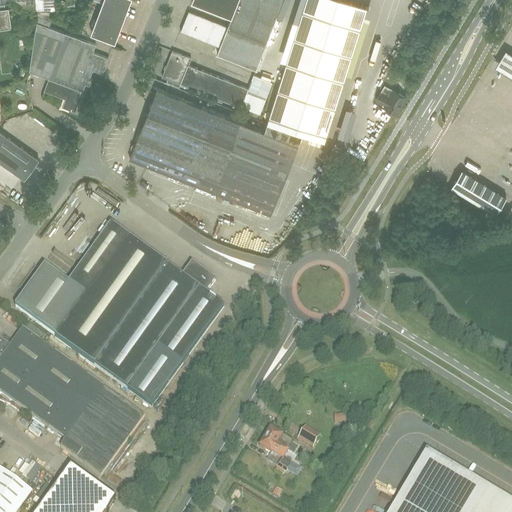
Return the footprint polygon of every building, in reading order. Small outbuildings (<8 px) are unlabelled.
[(54,15),(55,15),(54,0),(0,0),(0,1),(10,1),(10,3),(38,16),(51,22),(54,15)] [(103,0),(92,33),(114,41),(129,0),(103,0)] [(192,0),(193,1),(226,14),(231,16),(237,0),(192,0)] [(237,0),(231,16),(227,26),(267,41),(277,15),(282,0),(237,0)] [(346,0),(305,0),(267,122),(301,133),(324,140),(366,6),(346,0)] [(0,29),(11,28),(8,8),(0,9),(0,29)] [(188,11),(180,31),(220,46),(217,53),(256,69),(267,41),(227,26),(188,11)] [(48,27),(51,22),(38,16),(29,72),(48,79),(44,89),(67,97),(65,103),(66,107),(75,111),(79,101),(77,100),(81,91),(82,92),(86,84),(89,85),(92,78),(88,76),(91,69),(102,73),(108,58),(93,52),(96,45),(48,27)] [(262,111),(272,79),(254,73),(250,85),(189,66),(192,55),(172,49),(163,76),(168,78),(167,83),(175,86),(177,81),(191,86),(190,91),(199,94),(199,92),(262,111)] [(511,53),(505,49),(494,67),(505,74),(511,77),(511,53)] [(406,98),(385,86),(376,101),(385,106),(385,107),(396,114),(406,98)] [(156,89),(129,159),(271,215),(301,133),(267,122),(264,132),(156,89)] [(350,137),(359,109),(348,106),(340,134),(350,137)] [(0,161),(25,179),(39,160),(0,132),(0,161)] [(461,170),(451,187),(495,214),(506,197),(461,170)] [(110,225),(71,280),(88,292),(124,318),(90,364),(151,408),(224,308),(205,294),(214,281),(191,264),(182,277),(110,225)] [(88,292),(71,280),(68,285),(44,268),(15,308),(55,337),(54,338),(90,364),(124,318),(88,292)] [(25,324),(28,320),(23,316),(20,320),(25,324)] [(144,417),(34,337),(38,332),(27,323),(23,329),(22,329),(9,346),(0,339),(0,393),(64,440),(59,448),(100,478),(144,417)] [(202,362),(189,382),(197,387),(211,368),(202,362)] [(320,436),(305,427),(297,440),(313,449),(320,436)] [(270,430),(268,434),(265,434),(263,438),(293,456),(295,454),(289,450),(292,444),(281,438),(282,437),(270,430)] [(293,456),(263,438),(261,441),(262,443),(259,448),(271,455),(272,454),(281,460),(277,468),(286,473),(295,457),(293,456)] [(511,511),(511,503),(426,452),(390,511),(511,511)] [(108,511),(116,500),(71,468),(38,511),(108,511)] [(0,511),(17,511),(31,493),(0,470),(0,511)]
